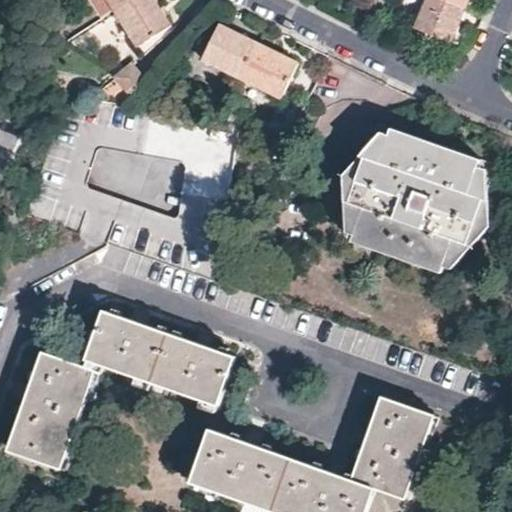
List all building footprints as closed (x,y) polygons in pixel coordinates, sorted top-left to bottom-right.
[(115,11),(108,0),(92,0),(104,18),(115,11)] [(108,0),(115,11),(132,0),(108,0)] [(163,10),(156,0),(132,0),(115,11),(140,48),(173,26),(163,10)] [(460,21),(466,7),(448,0),(427,0),(417,27),(451,42),(460,21)] [(245,79),(261,44),(236,32),(220,25),(203,60),(245,79)] [(282,53),(261,44),(245,79),(285,98),(301,62),(282,53)] [(149,80),(134,63),(115,79),(132,99),(149,80)] [(65,93),(27,214),(217,281),(239,125),(65,93)] [(491,225),(488,170),(479,168),(482,159),(460,151),(411,135),(394,129),(391,137),(388,135),(384,134),(368,151),(347,175),(348,230),(356,233),(353,240),(442,272),(445,264),(453,267),(491,225)] [(148,314),(134,308),(129,320),(107,312),(89,360),(219,406),(237,358),(212,349),(216,337),(201,332),(197,344),(144,325),(148,314)] [(66,467),(98,372),(44,352),(34,384),(22,380),(17,393),(29,397),(12,448),(66,467)] [(407,498),(437,415),(386,397),(373,432),(362,428),(357,440),(368,445),(356,480),(347,476),(350,465),(335,460),(331,471),(262,446),(265,435),(250,430),(246,441),(212,429),(192,480),(283,511),(368,511),(377,487),(407,498)]
